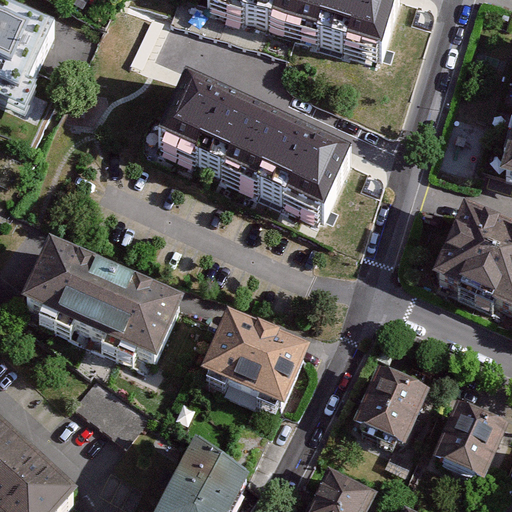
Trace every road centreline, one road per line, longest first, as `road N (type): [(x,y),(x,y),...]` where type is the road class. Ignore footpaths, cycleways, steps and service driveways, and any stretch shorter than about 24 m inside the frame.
road 1 (residential): [(463,0),(376,291)]
road 2 (residential): [(376,291),(270,511)]
road 3 (residential): [(376,291),(511,356)]
